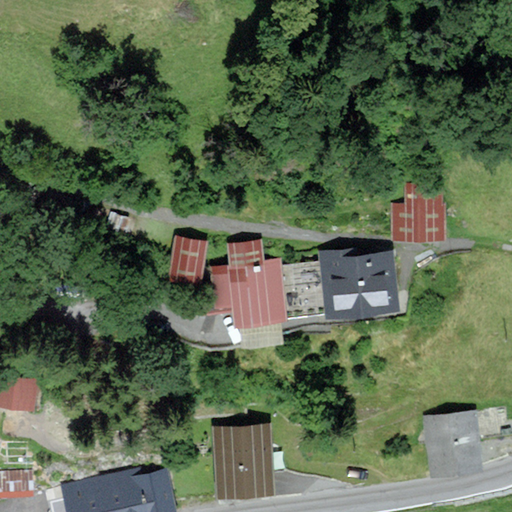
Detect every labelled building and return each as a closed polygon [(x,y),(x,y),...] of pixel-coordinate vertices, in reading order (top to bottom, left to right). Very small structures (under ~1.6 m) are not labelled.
[(440,205),(439,182),(408,183),(409,200),(409,203),(393,203),(394,233),(443,232),(442,205),(440,205)] [(203,239),(176,235),(171,272),(198,276),(203,239)] [(395,303),(390,249),(355,252),(355,247),(321,249),(322,260),(280,263),(279,256),(262,258),(261,239),(229,242),(231,263),(213,264),(217,304),(235,303),(236,316),(307,310),(395,303)] [(36,378),(0,373),(0,401),(32,406),(36,378)] [(473,411),(427,416),(433,468),(480,462),(473,411)] [(221,489),(271,485),(266,422),(216,426),(221,489)] [(174,511),(175,511),(165,468),(141,473),(140,468),(65,485),(70,511),(174,511)] [(29,471),(0,472),(0,493),(30,492),(29,471)]
